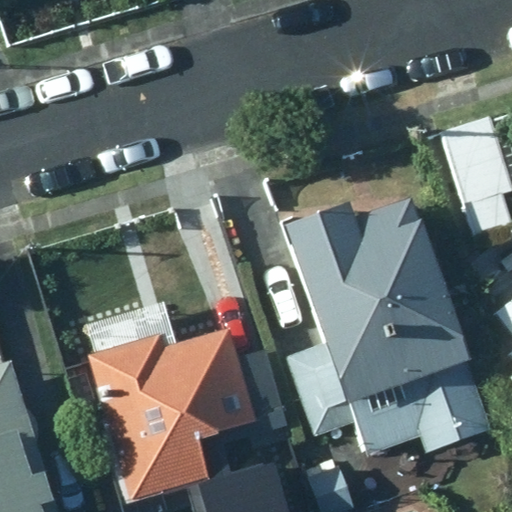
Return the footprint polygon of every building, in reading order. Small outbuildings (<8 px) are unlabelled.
[(467,127),(444,134),(476,241),(511,231),(511,215),(505,193),(511,190),(511,180),(495,119),(467,127)] [(348,219),(282,243),(320,353),(285,366),(312,445),(356,430),(367,461),(418,443),(425,461),(491,437),(412,212),(352,231),(348,219)] [(511,312),(499,323),(511,338),(511,312)] [(167,339),(93,357),(135,501),(270,461),(232,333),(171,351),(167,339)] [(61,511),(18,364),(0,369),(0,511),(61,511)] [(351,511),(338,472),(309,481),(320,511),(351,511)]
